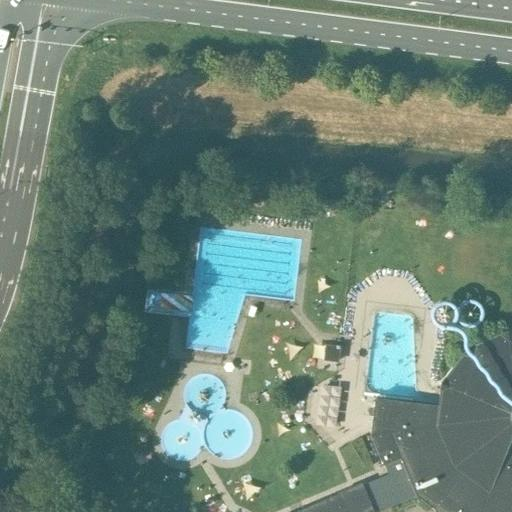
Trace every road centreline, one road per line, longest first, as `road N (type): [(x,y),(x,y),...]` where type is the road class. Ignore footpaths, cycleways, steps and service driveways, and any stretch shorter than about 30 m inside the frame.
road 1 (secondary): [(107,0),(511,52)]
road 2 (motorway): [(0,264),(50,0)]
